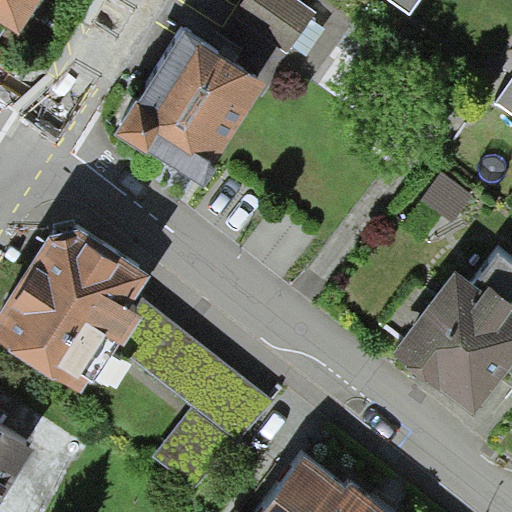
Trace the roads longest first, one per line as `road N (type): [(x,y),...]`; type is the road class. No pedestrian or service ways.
road 1 (residential): [(49,134),(178,243),(323,336),(511,494)]
road 2 (residential): [(136,0),(49,134)]
